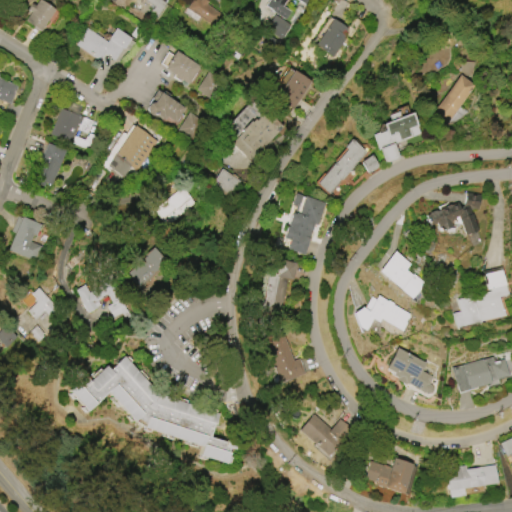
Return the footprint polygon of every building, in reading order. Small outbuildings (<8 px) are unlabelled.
[(39,0),(54,9),(39,31),(23,21),(29,11),(26,10),(30,3),(34,5),(37,0),(39,0)] [(160,0),(165,3),(157,15),(150,11),(153,6),(144,0),(160,0)] [(214,25),(186,8),(191,0),(205,0),(207,1),(206,4),(221,13),(214,25)] [(265,5),(268,0),(308,0),(305,5),(297,0),(285,0),(282,6),(291,11),(285,19),(271,10),(272,10),(265,5)] [(274,14),(290,24),(281,38),(265,29),(274,14)] [(345,36),(331,58),(313,46),(332,18),(346,28),(342,34),(345,36)] [(86,28),(107,42),(109,39),(108,38),(115,28),(130,38),(130,39),(135,43),(129,51),(123,47),(114,60),(104,53),(98,61),(74,44),(86,28)] [(174,51),(199,66),(187,84),(162,68),(164,66),(159,64),(167,52),(171,55),(174,51)] [(474,75),(459,75),(460,61),(474,61),(474,75)] [(275,98),(293,70),(309,81),(292,109),(275,98)] [(195,89),(207,72),(223,83),(212,100),(195,89)] [(445,125),(430,115),(459,74),(474,85),(445,125)] [(9,104),(0,100),(0,79),(17,86),(9,104)] [(156,90),(184,108),(175,122),(166,116),(163,120),(156,115),(150,116),(146,112),(145,107),(148,103),(153,102),(154,100),(150,98),(156,90)] [(49,134),(59,108),(65,110),(69,101),(81,106),(77,115),(92,121),(87,133),(77,129),(78,124),(77,123),(69,142),(49,134)] [(231,143),(241,131),(240,130),(249,120),(251,122),(253,119),(255,120),(258,117),(257,116),(264,108),(282,126),(249,160),(231,143)] [(377,149),(371,134),(377,132),(378,133),(384,130),(381,123),(389,120),(387,115),(397,111),(398,116),(411,111),(416,125),(415,126),(419,133),(396,142),(393,143),(399,158),(384,164),(378,149),(377,149)] [(178,129),(188,113),(204,123),(193,139),(178,129)] [(107,166),(132,129),(148,140),(123,177),(107,166)] [(92,151),(70,142),(73,136),(84,140),(86,136),(87,136),(88,133),(97,137),(92,151)] [(316,183),(345,149),(343,147),(350,139),(365,151),(341,180),(340,179),(328,193),(316,183)] [(31,181),(46,143),(64,150),(52,182),(48,185),(44,183),(43,186),(31,181)] [(360,162),(371,155),(378,166),(368,173),(360,162)] [(220,168),(239,181),(228,198),(215,189),(219,183),(213,179),(220,168)] [(196,203),(168,225),(154,209),(182,186),(196,203)] [(463,192),(478,195),(476,209),(470,208),(469,210),(476,230),(464,235),(457,217),(453,218),(450,222),(451,226),(438,232),(435,223),(431,225),(426,213),(444,206),(443,205),(448,204),(448,205),(455,203),(457,207),(461,206),(463,192)] [(301,196),(303,197),(304,196),(325,203),(317,225),(314,224),(304,255),(286,249),(289,239),(282,237),(290,213),(294,214),(296,206),(291,205),(295,193),(302,195),(301,196)] [(11,231),(18,216),(21,218),(21,216),(40,224),(36,236),(33,235),(30,242),(41,246),(35,261),(8,249),(15,233),(11,231)] [(139,260),(153,247),(166,262),(157,270),(157,271),(135,292),(122,277),(139,261),(139,260)] [(412,274),(423,282),(410,298),(377,271),(393,251),(409,264),(404,269),(411,275),(412,274)] [(278,259),(296,263),(292,280),(287,279),(278,323),(257,319),(267,272),(275,274),(278,259)] [(482,270),(500,266),(506,294),(498,296),(503,316),(456,328),(452,313),(459,311),(456,299),(490,291),(490,289),(486,290),(482,270)] [(88,313),(73,290),(82,284),(88,292),(101,284),(99,280),(108,275),(129,308),(113,318),(106,306),(112,302),(107,294),(97,300),(100,305),(88,313)] [(36,287),(57,309),(49,317),(44,311),(35,319),(26,310),(28,307),(18,297),(25,290),(32,298),(33,297),(29,293),(36,287)] [(361,308),(367,312),(369,309),(365,306),(370,297),(375,299),(377,295),(409,314),(404,322),(405,323),(400,331),(379,318),(377,322),(371,318),(364,330),(358,326),(351,313),(361,308)] [(0,353),(15,338),(0,324),(0,353)] [(35,325),(45,335),(38,342),(28,332),(35,325)] [(277,382),(262,340),(282,333),(291,360),(298,358),(304,373),(277,382)] [(396,348),(423,362),(422,364),(424,365),(420,371),(431,376),(427,384),(431,385),(431,389),(429,393),(425,393),(404,382),(403,384),(395,379),(397,377),(390,374),(391,372),(385,368),(396,348)] [(158,395),(217,413),(209,437),(225,442),(227,435),(235,438),(232,447),(229,446),(224,462),(198,454),(201,446),(142,427),(143,424),(135,418),(133,420),(106,391),(86,410),(67,390),(83,375),(88,380),(105,365),(109,369),(122,356),(158,395)] [(503,359),(507,375),(491,379),(490,377),(489,378),(490,383),(455,391),(450,368),(463,365),(462,364),(492,357),(493,361),(503,359)] [(297,432),(312,414),(329,429),(338,419),(351,431),(327,458),(297,432)] [(511,465),(507,455),(504,457),(498,443),(511,437),(511,465)] [(391,457),(410,463),(399,494),(372,484),(373,481),(362,477),(368,460),(388,468),(391,457)] [(461,488),(463,495),(448,498),(443,468),(464,465),(464,469),(492,464),(496,483),(480,486),(480,485),(461,488)]
